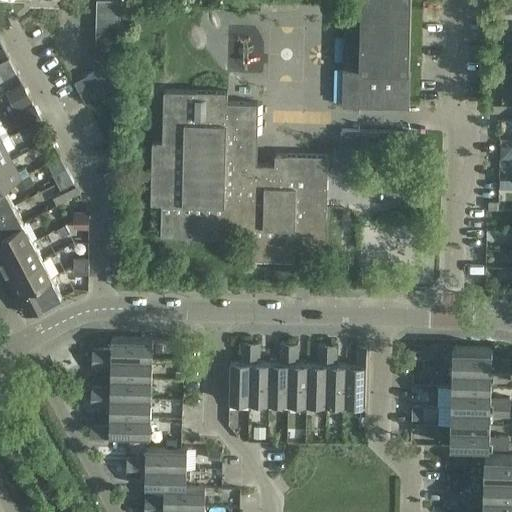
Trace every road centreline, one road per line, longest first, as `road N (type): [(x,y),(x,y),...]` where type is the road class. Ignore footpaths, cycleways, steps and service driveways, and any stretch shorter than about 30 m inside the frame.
road 1 (residential): [(270,511),(217,449),(212,311)]
road 2 (residential): [(382,316),(381,443),(411,483),(410,511)]
road 3 (residential): [(25,335),(114,511)]
road 4 (residential): [(25,335),(97,308),(212,311)]
road 5 (residential): [(212,311),(382,316)]
road 6 (residential): [(382,316),(511,321)]
